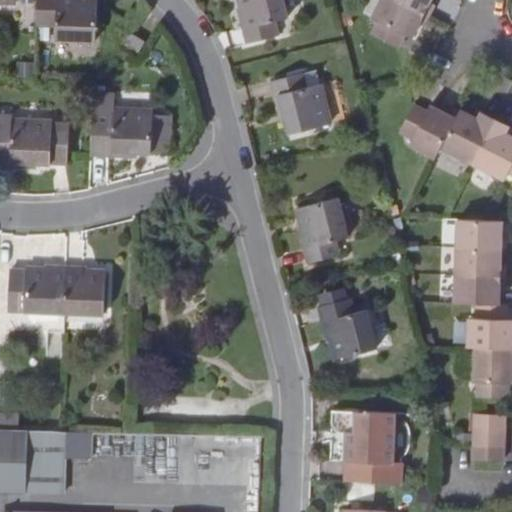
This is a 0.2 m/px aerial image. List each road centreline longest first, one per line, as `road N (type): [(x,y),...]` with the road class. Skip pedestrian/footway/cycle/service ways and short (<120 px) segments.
road 1 (residential): [(287,511),(290,396),(231,172)]
road 2 (residential): [(0,217),(63,219),(231,172)]
road 3 (residential): [(231,172),(200,55),(161,0)]
